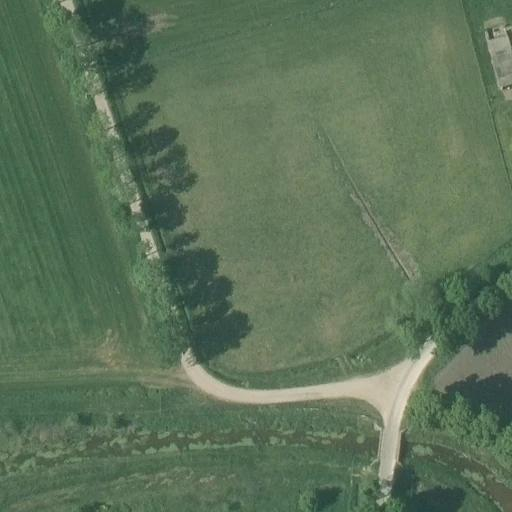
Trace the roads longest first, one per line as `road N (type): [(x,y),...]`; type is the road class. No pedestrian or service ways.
road 1 (track): [(59,0),(194,369),(213,397),(398,403),(511,475)]
road 2 (unclassified): [(386,511),(407,367),(427,342),(511,278)]
